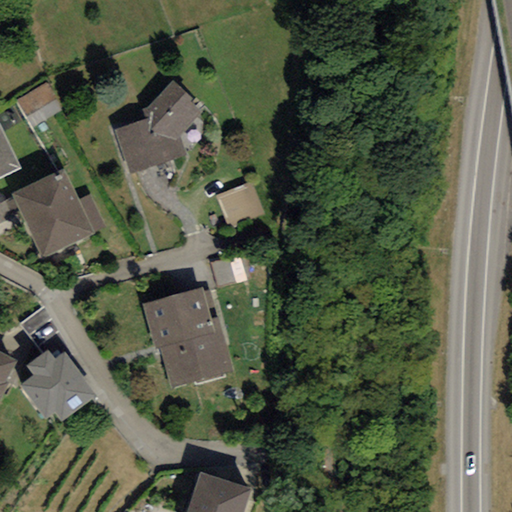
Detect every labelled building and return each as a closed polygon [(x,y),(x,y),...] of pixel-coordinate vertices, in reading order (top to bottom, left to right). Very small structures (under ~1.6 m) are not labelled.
[(145,122),(114,133),(129,179),(188,158),(181,137),(201,116),(173,86),(143,115),(145,122)] [(30,131),(64,118),(52,87),(18,100),(30,131)] [(0,130),(0,183),(20,174),(0,130)] [(94,240),(92,236),(106,230),(91,198),(77,204),(63,175),(12,200),(43,264),(94,240)] [(245,185),(216,197),(229,231),(264,217),(253,191),(248,193),(245,185)] [(248,284),(244,264),(216,271),(221,291),(248,284)] [(154,353),(161,351),(171,392),(233,377),(222,336),(211,291),(143,308),(154,353)] [(96,401),(64,358),(56,364),(49,355),(26,372),(34,382),(20,392),(45,426),(54,420),(60,428),(96,401)] [(0,402),(18,367),(0,358),(0,402)] [(248,511),(253,499),(200,482),(190,511),(248,511)]
